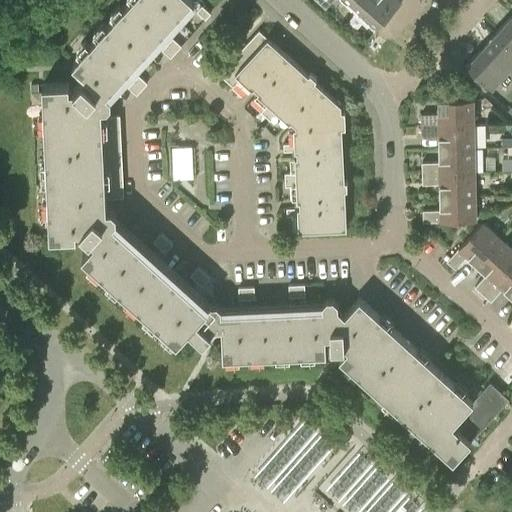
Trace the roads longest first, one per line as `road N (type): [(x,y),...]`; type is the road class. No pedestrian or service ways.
road 1 (residential): [(242,125),(175,64),(131,112),(131,126),(134,192),(198,253),(246,250)]
road 2 (residential): [(198,511),(220,486),(75,357),(51,347)]
road 3 (residential): [(395,244),(389,110),(380,89)]
road 4 (residential): [(511,346),(395,244)]
road 5 (residential): [(395,244),(246,250)]
road 6 (residential): [(380,89),(403,85),(483,0)]
road 7 (residential): [(380,89),(279,0)]
road 8 (residential): [(246,250),(242,125)]
road 9 (residential): [(42,424),(127,511)]
